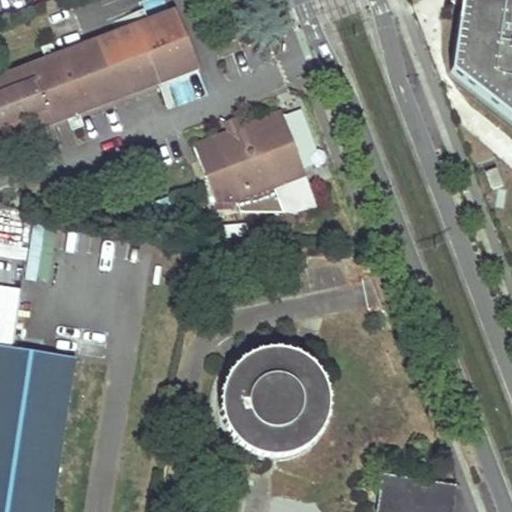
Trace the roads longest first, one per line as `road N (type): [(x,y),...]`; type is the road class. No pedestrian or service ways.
road 1 (residential): [(305,0),(505,511)]
road 2 (residential): [(511,376),(399,81),(377,0)]
